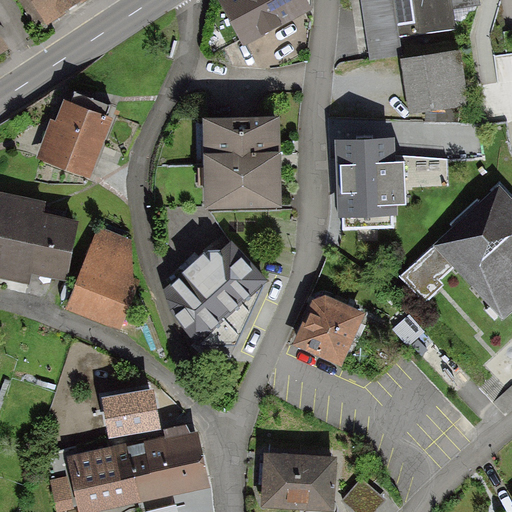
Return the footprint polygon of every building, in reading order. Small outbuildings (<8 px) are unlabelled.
[(47,30),(96,0),(17,0),(35,32),(45,26),(47,30)] [(312,0),(222,0),(217,3),(244,51),(313,15),(312,0)] [(360,0),(371,61),(402,55),(400,37),(393,0),(360,0)] [(393,0),(400,37),(456,31),(454,12),(477,7),(481,7),(480,0),(393,0)] [(454,12),(456,31),(478,10),(477,7),(454,12)] [(0,61),(10,55),(0,39),(0,61)] [(461,52),(401,62),(410,117),(426,115),(460,109),(470,107),(461,52)] [(36,160),(90,180),(113,119),(108,117),(112,106),(75,92),(71,102),(64,100),(55,124),(50,122),(36,160)] [(460,109),(426,115),(426,123),(459,123),(460,109)] [(282,206),(280,114),(204,116),(206,208),(282,206)] [(395,131),(335,133),(338,214),(342,214),(342,227),(395,225),(394,213),(398,213),(398,199),(406,199),(406,192),(405,156),(405,152),(396,152),(395,131)] [(448,159),(405,156),(406,192),(450,190),(448,159)] [(511,194),(500,182),(402,273),(425,298),(444,281),(439,276),(454,263),(503,315),(511,306),(511,194)] [(0,278),(30,284),(32,272),(68,279),(80,217),(45,210),(47,201),(0,191),(0,278)] [(132,235),(98,223),(66,305),(121,327),(135,285),(132,235)] [(235,345),(266,283),(230,242),(222,250),(204,249),(164,290),(173,312),(196,347),(235,345)] [(291,343),(340,365),(365,310),(325,292),(311,297),(291,343)] [(425,329),(410,311),(393,326),(408,344),(425,329)] [(108,430),(110,439),(161,429),(154,388),(102,397),(108,430)] [(211,485),(199,431),(191,433),(186,425),(164,430),(165,436),(131,444),(144,500),(211,485)] [(80,511),(92,511),(144,500),(131,444),(68,456),(80,511)] [(337,456),(265,452),(263,507),(335,510),(337,456)] [(74,506),(67,474),(51,478),(58,510),(74,506)] [(361,480),(343,501),(355,511),(374,511),(384,500),(361,480)]
